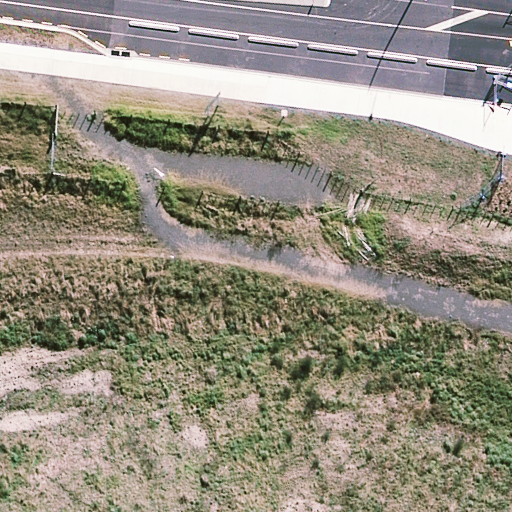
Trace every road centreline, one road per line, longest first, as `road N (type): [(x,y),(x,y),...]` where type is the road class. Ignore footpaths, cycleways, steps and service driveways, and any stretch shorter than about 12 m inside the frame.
road 1 (secondary): [(511,57),(83,0)]
road 2 (track): [(377,104),(308,172),(235,173),(0,113)]
